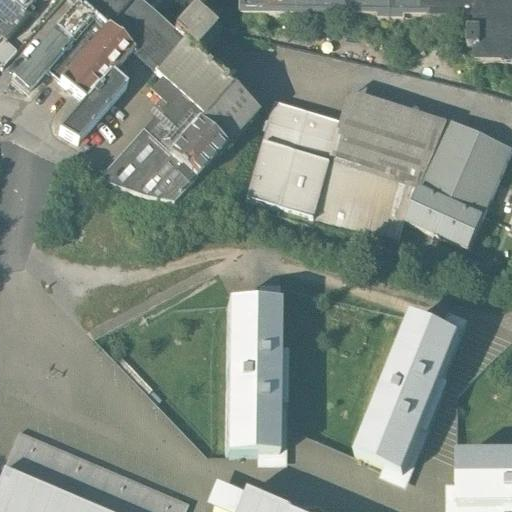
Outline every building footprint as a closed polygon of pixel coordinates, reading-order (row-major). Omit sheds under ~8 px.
[(0,0),(0,49),(4,52),(25,28),(32,20),(27,15),(41,0),(61,0),(63,2),(64,0),(0,0)] [(136,5),(140,0),(64,0),(63,2),(76,14),(77,13),(106,36),(131,58),(131,59),(161,86),(151,98),(158,105),(162,108),(153,120),(157,124),(145,138),(166,156),(196,122),(224,146),(251,116),(188,61),(215,30),(193,11),(171,36),(136,5)] [(511,0),(241,0),(242,20),(256,20),(379,22),(475,23),(474,65),(511,65),(511,0)] [(11,86),(26,100),(37,87),(44,79),(59,91),(106,36),(77,13),(76,14),(46,46),(11,86)] [(131,58),(106,36),(59,91),(71,101),(83,111),(77,118),(57,140),(76,151),(124,96),(109,83),(131,59),(131,58)] [(349,93),(341,123),(330,157),(413,184),(441,121),(349,93)] [(497,181),(510,151),(442,120),(441,121),(413,184),(330,157),(341,123),(274,104),(243,202),(313,219),(399,240),(404,223),(467,252),(497,181)] [(194,186),(224,146),(196,122),(166,156),(194,186)] [(194,186),(166,156),(145,138),(98,186),(174,207),(194,186)] [(262,310),(230,309),(230,462),(260,461),(261,467),(289,467),(289,411),(294,410),(293,359),(288,360),(289,332),(289,312),(289,289),(263,288),(262,310)] [(415,322),(357,456),(386,471),(382,480),(407,491),(429,438),(434,438),(444,415),(454,390),(450,388),(467,343),(474,324),(452,315),(443,333),(415,322)] [(187,511),(190,504),(24,433),(0,489),(0,511),(187,511)] [(511,511),(511,458),(460,458),(460,488),(448,488),(448,511),(511,511)] [(288,511),(229,488),(220,511),(288,511)]
